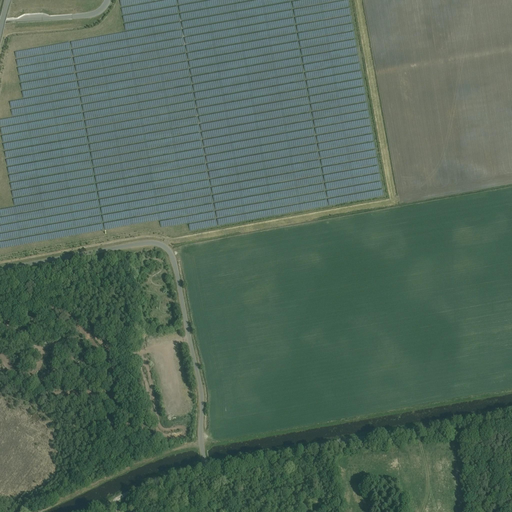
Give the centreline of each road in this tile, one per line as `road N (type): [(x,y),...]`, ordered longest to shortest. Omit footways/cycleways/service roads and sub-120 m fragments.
road 1 (track): [(162,245),(392,199),(357,0)]
road 2 (unclassified): [(0,269),(152,242),(165,247),(199,384),(205,466)]
road 3 (unclassified): [(511,411),(205,466)]
